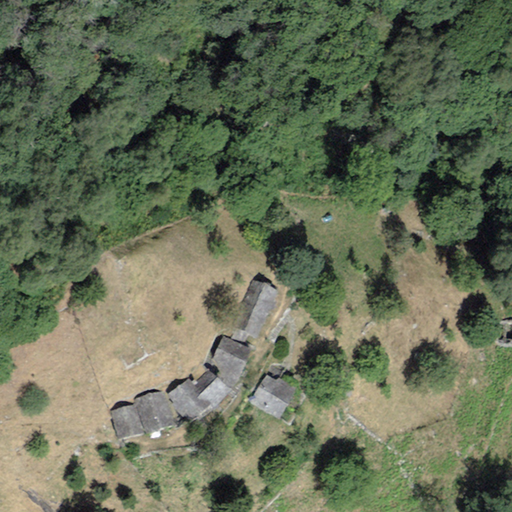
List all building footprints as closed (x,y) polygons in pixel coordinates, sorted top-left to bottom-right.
[(279,292),(253,278),(228,326),(254,340),(279,292)] [(252,351),(222,337),(209,366),(239,379),(252,351)] [(231,391),(206,370),(191,385),(212,407),(231,391)] [(275,383),(265,376),(248,403),(277,421),(296,390),(278,379),(275,383)] [(212,407),(191,385),(187,380),(167,395),(186,424),(212,407)] [(162,391),(134,399),(136,406),(144,434),(172,427),(162,391)] [(144,434),(136,406),(110,413),(119,442),(144,434)]
